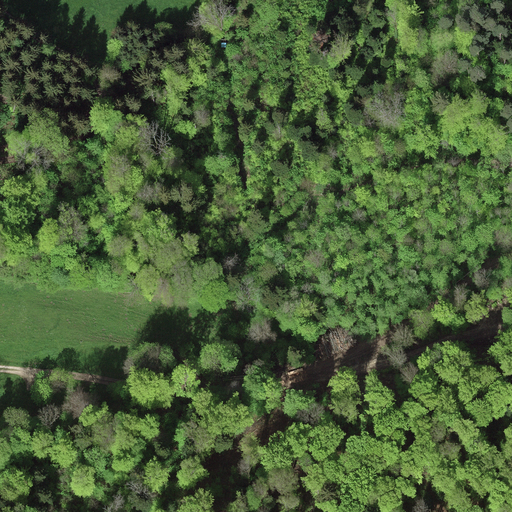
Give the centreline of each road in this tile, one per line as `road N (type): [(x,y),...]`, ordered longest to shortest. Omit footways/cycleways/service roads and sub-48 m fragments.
road 1 (track): [(483,274),(406,328),(265,387),(185,390),(0,370)]
road 2 (track): [(0,9),(92,70),(105,98),(101,121),(82,137),(0,161)]
road 3 (track): [(296,380),(371,367),(511,324)]
